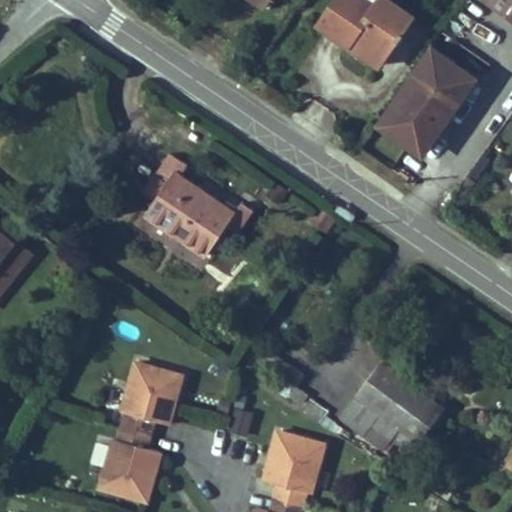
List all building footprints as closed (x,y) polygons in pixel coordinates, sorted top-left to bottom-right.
[(230,0),(244,10),(250,0),(230,0)] [(361,70),(400,15),(378,0),(360,0),(358,4),(352,0),(316,0),(302,20),(334,43),(330,48),(361,70)] [(511,37),(511,0),(464,0),(463,3),(511,37)] [(414,49),(410,55),(426,66),(430,61),(414,49)] [(441,112),(461,82),(430,61),(426,66),(410,55),(367,117),(383,128),(378,135),(409,157),(431,126),(429,119),(434,111),(441,112)] [(383,128),(367,117),(362,124),(378,135),(383,128)] [(205,258),(231,223),(244,233),(259,212),(246,202),(239,212),(181,169),(189,159),(173,148),(144,187),(160,199),(148,216),(205,258)] [(7,244),(0,237),(0,288),(31,253),(13,238),(7,244)] [(278,387),(286,375),(250,351),(241,363),(278,387)] [(393,453),(425,409),(359,363),(322,416),(368,449),(375,440),(393,453)] [(89,492),(135,505),(149,456),(135,452),(144,425),(157,429),(172,380),(125,367),(111,415),(115,417),(107,444),(103,443),(89,492)] [(292,396),(278,387),(273,395),(287,404),(292,396)] [(247,434),(253,412),(236,408),(230,429),(247,434)] [(511,437),(499,456),(511,465),(511,437)] [(299,502),(314,454),(267,440),(253,489),(267,493),(261,511),(291,511),(295,501),(299,502)]
